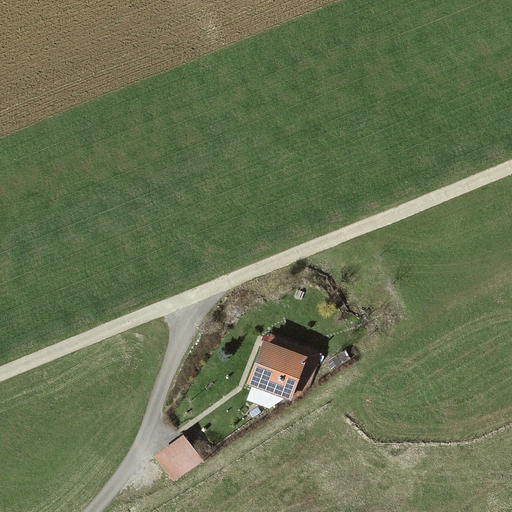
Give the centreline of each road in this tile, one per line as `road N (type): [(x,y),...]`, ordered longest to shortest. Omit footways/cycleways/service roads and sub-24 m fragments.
road 1 (track): [(0,379),(511,161)]
road 2 (track): [(142,511),(332,395)]
road 3 (residential): [(174,311),(168,375),(142,449),(120,493),(99,511)]
